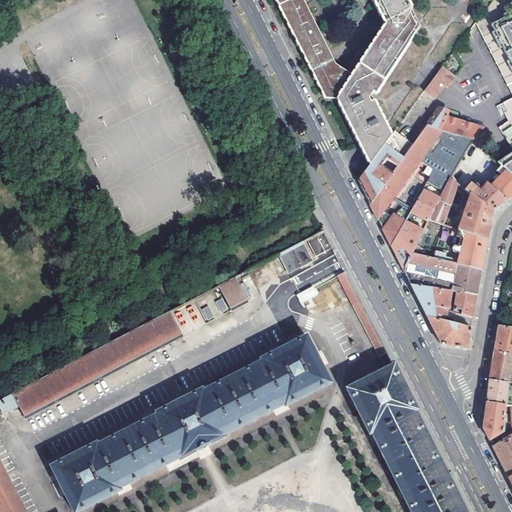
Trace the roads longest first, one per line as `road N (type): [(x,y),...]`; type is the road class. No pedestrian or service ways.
road 1 (secondary): [(223,0),(483,511)]
road 2 (secondary): [(444,394),(245,0)]
road 3 (residential): [(511,211),(497,234),(472,378),(444,394)]
road 4 (secondary): [(503,511),(444,394)]
